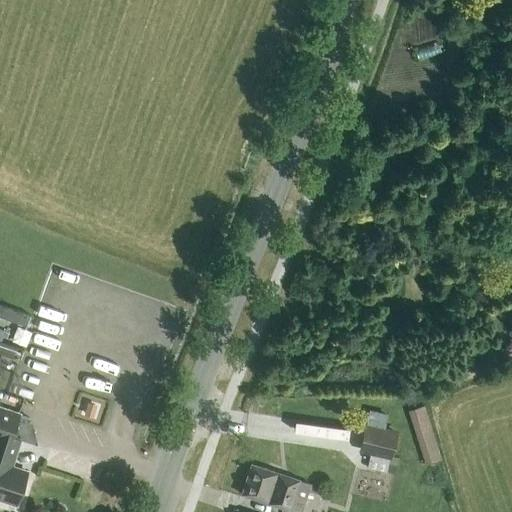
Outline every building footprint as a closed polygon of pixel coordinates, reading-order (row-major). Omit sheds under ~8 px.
[(0,316),(25,325),(29,314),(0,303),(0,316)] [(425,464),(442,459),(425,404),(408,410),(425,464)] [(10,466),(20,437),(16,436),(21,421),(19,418),(21,413),(0,405),(0,496),(17,502),(27,471),(10,466)] [(391,456),(397,431),(365,424),(359,449),(370,451),(391,456)] [(388,469),(391,456),(370,451),(367,464),(388,469)] [(301,511),(310,484),(297,479),(298,478),(251,462),(241,493),(289,509),(290,508),(301,511)]
